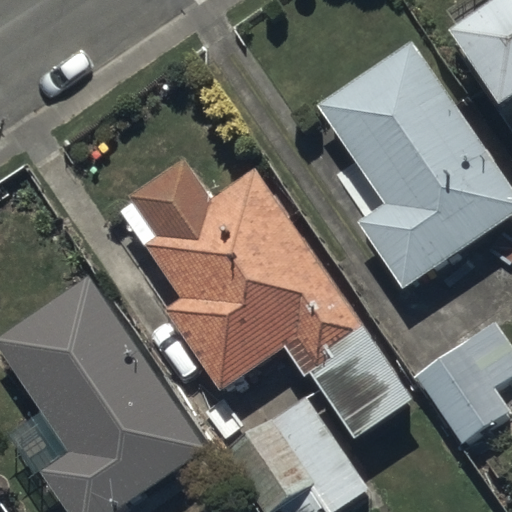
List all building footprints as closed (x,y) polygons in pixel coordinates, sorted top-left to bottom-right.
[(511,0),(489,0),(459,22),(472,40),(461,48),(511,117),(511,0)] [(511,178),(420,48),(417,44),(324,110),(394,209),(369,227),(415,293),(511,224),(511,178)] [(425,404),(262,169),(216,200),(193,167),(129,212),(158,253),(140,265),(232,398),(295,355),(314,383),(318,381),(364,447),(425,404)] [(131,511),(216,453),(95,280),(2,345),(54,419),(23,441),(72,511),(131,511)] [(511,381),(511,338),(502,324),(421,380),(467,445),(511,413),(511,404),(501,389),(511,381)] [(347,511),(376,493),(312,397),(226,456),(263,511),(325,511),(329,510),(330,511),(347,511)]
